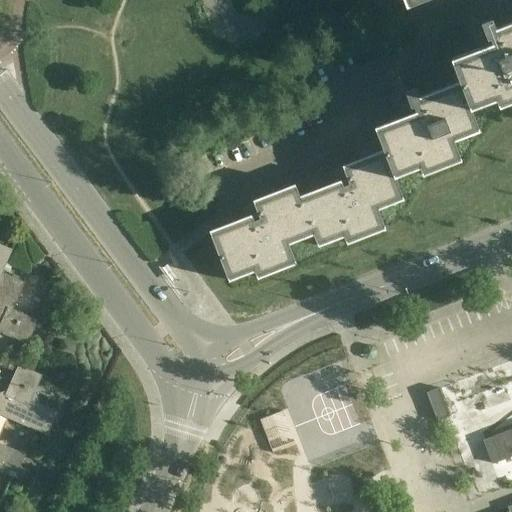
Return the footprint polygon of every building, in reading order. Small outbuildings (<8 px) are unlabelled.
[(511,21),(497,27),(493,17),(481,21),(484,29),(477,32),(483,47),(453,59),(461,81),(462,81),(472,109),(497,100),(500,107),(511,102),(511,21)] [(481,132),(472,109),(462,81),(461,81),(420,97),(417,88),(406,92),(409,99),(401,102),(406,117),(377,128),(385,151),(386,151),(391,163),(396,178),(422,169),(424,175),(462,161),(455,141),(481,132)] [(405,200),(396,178),(391,163),(386,151),(385,151),(344,167),(346,172),(338,175),(340,181),(301,196),(300,196),(315,235),(315,236),(319,247),(345,238),(348,244),(386,229),(379,210),(405,200)] [(290,245),(315,236),(315,235),(300,196),(301,196),(296,185),(255,201),(257,206),(249,209),(251,216),(211,231),(230,281),(256,271),(258,279),(297,264),(290,245)] [(0,278),(3,272),(3,273),(4,270),(8,262),(13,250),(0,244),(0,278)] [(13,265),(8,262),(4,270),(9,272),(13,265)] [(0,331),(29,344),(39,321),(14,309),(26,283),(3,273),(3,272),(0,278),(0,331)] [(0,414),(37,430),(49,436),(59,412),(32,400),(43,376),(19,365),(4,401),(0,399),(0,414)] [(438,388),(425,394),(435,420),(449,415),(438,388)] [(0,442),(0,415),(0,414),(0,470),(24,481),(29,469),(21,466),(26,454),(0,442)] [(511,425),(479,436),(488,467),(470,473),(476,494),(511,482),(511,425)] [(73,431),(70,438),(76,440),(79,434),(73,431)]
